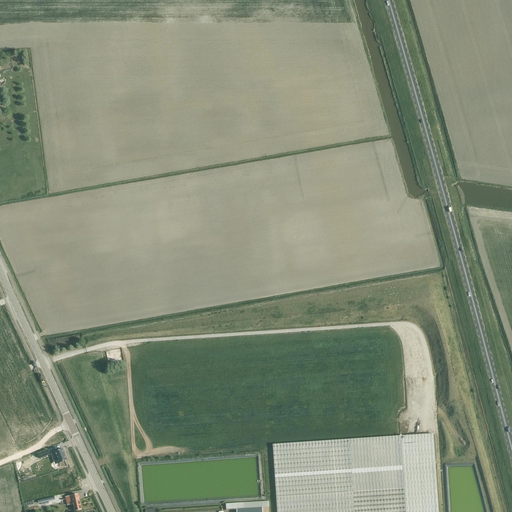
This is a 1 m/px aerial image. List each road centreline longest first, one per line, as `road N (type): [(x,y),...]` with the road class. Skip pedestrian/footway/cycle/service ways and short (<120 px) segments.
road 1 (primary): [(388,0),(511,447)]
road 2 (track): [(125,341),(134,453),(260,447),(269,492)]
road 3 (tertiary): [(73,432),(0,270)]
